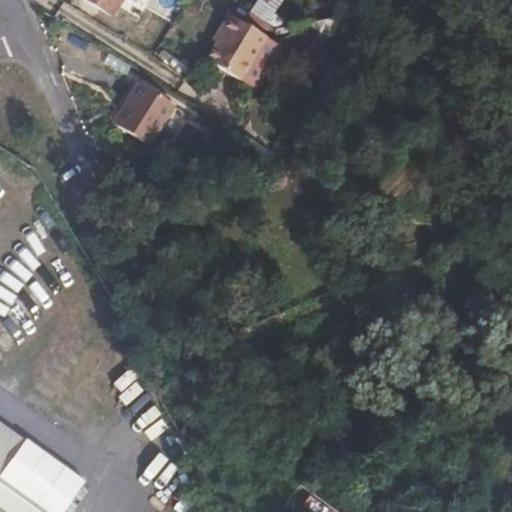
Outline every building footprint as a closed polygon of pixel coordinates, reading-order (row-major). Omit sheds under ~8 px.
[(118,0),(85,0),(109,15),(118,0)] [(277,6),(267,0),(259,0),(251,13),(266,22),(277,6)] [(264,32),(228,9),(217,25),(220,27),(203,54),(236,75),(264,32)] [(279,42),(264,32),(236,75),(251,85),(279,42)] [(325,43),(311,35),(303,47),(316,56),(325,43)] [(191,69),(172,57),(167,65),(186,77),(191,69)] [(177,107),(141,84),(126,107),(131,110),(120,126),(152,145),(177,107)] [(131,110),(126,107),(115,123),(120,126),(131,110)] [(67,511),(85,488),(0,427),(0,487),(34,511),(67,511)] [(0,511),(34,511),(0,487),(0,511)]
